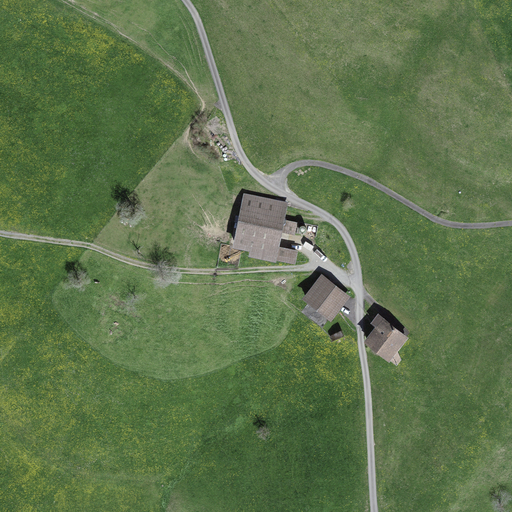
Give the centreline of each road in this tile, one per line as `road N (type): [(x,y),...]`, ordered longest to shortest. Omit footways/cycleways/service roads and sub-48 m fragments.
road 1 (track): [(0,233),(84,244),(180,271),(325,267),(360,287)]
road 2 (unclassified): [(276,187),(340,226),(360,287),(374,511)]
road 3 (track): [(276,187),(294,164),(324,163),(430,218),(511,224)]
